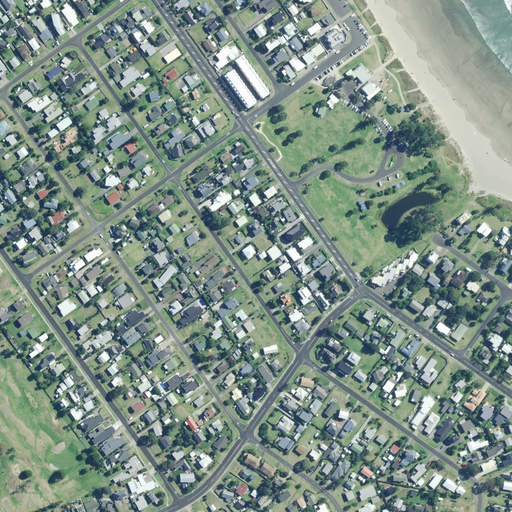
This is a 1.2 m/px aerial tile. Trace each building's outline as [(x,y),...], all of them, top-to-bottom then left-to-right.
[(1,0),(9,11),(16,5),(12,0),(1,0)] [(51,4),(48,0),(41,0),(43,2),(40,4),(43,8),(45,7),(46,8),(51,4)] [(82,2),(79,4),(76,0),(71,0),(85,18),(90,14),(84,6),(87,4),(85,1),(82,3),(82,2)] [(184,7),(184,8),(187,6),(187,5),(188,4),(185,0),(180,0),(173,5),(177,11),(184,7)] [(274,0),(272,1),(271,0),(263,0),(258,4),(257,3),(253,5),(257,11),(263,7),(266,11),(277,4),(274,0)] [(205,15),(210,11),(204,2),(201,4),(200,4),(196,7),(198,11),(199,10),(201,12),(202,12),(205,15)] [(62,7),(68,15),(70,14),(74,20),(76,18),(77,20),(80,18),(74,11),(75,10),(70,4),(68,5),(67,4),(62,7)] [(293,16),(298,12),(293,5),(288,9),(293,16)] [(141,9),(138,10),(143,18),(143,19),(151,14),(147,7),(142,10),(141,9)] [(312,16),(321,14),(320,7),(311,9),(312,16)] [(136,22),(143,18),(138,10),(137,8),(131,11),(136,22)] [(192,26),(197,22),(189,11),(183,15),(190,24),(191,23),(192,26)] [(273,29),(280,24),(280,25),(286,21),(285,20),(287,19),(287,18),(283,11),(280,13),(279,12),(271,17),(272,19),(268,22),(273,29)] [(62,28),(62,27),(63,27),(62,26),(64,25),(61,21),(60,21),(58,14),(50,15),(54,28),(60,36),(66,32),(63,27),(62,28)] [(326,25),(328,25),(329,25),(330,25),(333,23),(330,18),(331,17),(329,14),(318,21),(321,26),(325,23),(326,25)] [(0,18),(4,24),(9,20),(5,15),(0,18)] [(135,24),(130,17),(130,18),(129,16),(127,18),(129,21),(126,23),(123,19),(121,21),(127,30),(135,24)] [(47,40),(53,36),(40,18),(36,20),(35,19),(32,21),(35,26),(36,25),(41,32),(39,33),(42,37),(41,37),(43,40),(45,39),(47,40)] [(149,21),(147,23),(145,20),(140,24),(142,26),(143,25),(149,34),(156,29),(154,26),(152,27),(150,24),(151,23),(149,21)] [(215,21),(211,23),(209,20),(205,23),(211,31),(218,26),(215,21)] [(114,36),(122,30),(117,23),(108,29),(114,36)] [(316,35),(322,30),(316,23),(306,30),(310,35),(314,33),(316,35)] [(258,38),(267,32),(261,24),(253,29),(258,38)] [(11,26),(8,28),(9,30),(5,33),(9,37),(16,32),(11,26)] [(294,31),(291,27),(286,30),(287,32),(284,35),(287,40),(290,37),(294,33),(293,31),(294,31)] [(40,47),(27,28),(25,29),(24,28),(21,30),(22,32),(21,32),(34,51),(40,47)] [(343,36),(341,33),(340,33),(337,28),(325,36),(326,39),(325,39),(326,41),(328,41),(330,44),(329,45),(331,47),(343,39),(342,37),(343,36)] [(226,31),(224,32),(222,29),(216,33),(221,40),(219,42),(222,46),(227,42),(225,39),(228,37),(227,36),(228,35),(226,31)] [(132,34),(135,39),(134,39),(137,42),(142,39),(139,36),(142,34),(139,30),(132,34)] [(162,44),(170,39),(164,31),(157,36),(162,44)] [(123,41),(128,37),(125,32),(120,36),(123,41)] [(109,40),(111,38),(106,33),(101,37),(100,36),(95,40),(97,42),(94,45),(97,49),(108,40),(109,40)] [(210,40),(212,38),(210,35),(207,37),(208,39),(203,43),(209,52),(211,50),(213,52),(218,48),(216,46),(214,47),(210,40)] [(296,51),(305,45),(298,35),(289,41),(296,51)] [(281,45),(286,41),(282,36),(277,39),(281,45)] [(276,39),(273,41),(272,39),(269,41),(271,43),(270,44),(268,42),(264,45),(268,51),(279,43),(276,39)] [(148,45),(149,43),(147,40),(144,41),(145,42),(139,46),(144,52),(146,51),(150,56),(156,52),(151,46),(149,47),(148,45)] [(236,53),(241,49),(235,40),(214,54),(219,61),(215,64),(218,69),(228,62),(225,58),(228,56),(231,60),(238,55),(236,53)] [(28,49),(25,44),(17,49),(25,60),(30,56),(26,51),(28,49)] [(313,59),(324,50),(319,44),(301,57),(307,65),(314,60),(313,59)] [(118,48),(116,49),(113,46),(106,51),(112,58),(121,51),(118,48)] [(168,63),(181,54),(176,48),(164,57),(168,63)] [(275,63),(287,55),(283,48),(276,53),(277,55),(272,58),(275,63)] [(125,68),(141,57),(136,50),(125,58),(126,61),(122,64),(125,68)] [(234,61),(238,66),(246,60),(243,55),(234,61)] [(14,68),(20,64),(15,57),(9,61),(14,68)] [(62,61),(62,62),(60,65),(63,68),(64,66),(66,68),(71,61),(65,57),(62,61)] [(297,72),(303,68),(297,59),(294,61),(293,59),(289,61),(297,72)] [(250,64),(246,60),(238,66),(241,70),(250,64)] [(116,74),(121,70),(115,62),(110,66),(116,74)] [(252,69),(250,64),(241,70),(244,74),(252,69)] [(53,77),(62,71),(57,65),(48,72),(49,73),(46,75),(50,81),(53,78),(53,77)] [(136,70),(132,65),(115,78),(117,82),(118,81),(123,88),(140,75),(137,70),(136,70)] [(289,68),(290,68),(288,65),(283,68),(284,70),(281,72),(287,81),(294,76),(289,68)] [(363,70),(359,65),(352,72),(349,69),(345,73),(351,80),(355,76),(362,83),(369,77),(365,72),(367,71),(364,69),(363,70)] [(173,79),(179,75),(174,68),(165,74),(167,76),(161,80),(164,84),(172,78),(173,79)] [(223,75),(225,79),(235,72),(232,69),(223,75)] [(256,74),(252,69),(244,74),(248,80),(256,74)] [(237,76),(235,72),(225,79),(228,82),(237,76)] [(199,79),(196,82),(190,73),(184,78),(192,89),(201,82),(199,79)] [(260,79),(256,74),(248,80),(251,84),(260,79)] [(239,79),(237,76),(228,82),(230,86),(239,79)] [(331,76),(324,81),(324,82),(325,83),(326,85),(328,86),(334,81),(335,79),(334,79),(332,76),(331,76)] [(62,93),(75,84),(72,78),(59,87),(62,93)] [(242,82),(239,79),(230,86),(232,89),(242,82)] [(263,84),(260,79),(251,84),(255,89),(263,84)] [(37,80),(35,81),(34,80),(27,85),(31,91),(34,89),(35,91),(39,89),(40,90),(42,88),(37,80)] [(84,95),(96,87),(93,82),(89,85),(87,83),(85,85),(86,86),(81,90),(84,95)] [(244,85),(242,82),(232,89),(235,92),(244,85)] [(370,84),(368,82),(361,88),(367,96),(366,97),(368,100),(379,90),(377,87),(374,89),(372,87),(374,86),(371,83),(370,84)] [(143,86),(141,88),(138,83),(135,85),(140,93),(145,90),(143,86)] [(266,88),(263,84),(255,89),(258,94),(266,88)] [(246,89),(244,85),(235,92),(237,95),(246,89)] [(270,93),(266,88),(258,94),(261,99),(270,93)] [(29,92),(28,92),(26,89),(17,95),(23,103),(32,96),(29,92)] [(194,100),(200,98),(197,89),(191,91),(194,100)] [(249,92),(246,89),(237,95),(239,99),(249,92)] [(335,90),(331,94),(338,100),(342,96),(335,90)] [(151,102),(159,100),(157,91),(149,93),(151,102)] [(251,95),(249,92),(239,99),(242,102),(251,95)] [(338,100),(331,94),(328,97),(330,98),(326,102),(331,106),(334,102),(336,103),(338,100)] [(253,99),(251,95),(242,102),(244,105),(253,99)] [(43,101),(45,101),(44,97),(35,100),(38,108),(41,107),(41,104),(44,103),(43,101)] [(90,110),(100,104),(95,97),(85,104),(90,110)] [(256,102),(253,99),(244,105),(246,109),(256,102)] [(165,112),(176,105),(172,100),(162,107),(165,112)] [(59,107),(55,110),(51,105),(44,111),(48,117),(45,119),(47,123),(63,112),(59,107)] [(160,112),(161,110),(157,105),(152,109),(154,111),(148,116),(152,121),(162,114),(160,112)] [(323,116),(325,110),(316,107),(315,112),(317,112),(316,114),(323,116)] [(107,115),(109,114),(105,108),(99,112),(101,115),(98,116),(102,121),(109,117),(107,115)] [(171,125),(181,119),(177,112),(172,115),(172,114),(166,117),(171,125)] [(117,118),(119,117),(116,113),(110,117),(111,117),(104,122),(108,128),(106,129),(108,132),(121,124),(117,118)] [(60,131),(71,123),(67,116),(55,125),(60,131)] [(195,126),(200,123),(195,116),(192,118),(193,120),(191,121),(195,126)] [(219,124),(220,123),(216,116),(211,118),(217,128),(220,126),(219,124)] [(8,124),(6,126),(3,121),(0,123),(0,134),(1,136),(4,133),(4,132),(11,127),(8,124)] [(157,136),(168,128),(164,122),(156,128),(158,130),(154,132),(157,136)] [(208,127),(210,126),(207,122),(203,125),(202,123),(198,126),(199,127),(197,129),(203,138),(207,135),(208,136),(214,132),(210,128),(209,128),(208,127)] [(102,133),(106,130),(101,124),(89,132),(93,138),(92,139),(95,143),(103,138),(102,135),(103,134),(102,133)] [(62,150),(62,149),(64,147),(66,145),(66,146),(71,142),(72,143),(75,141),(72,137),(75,136),(74,134),(76,133),(72,127),(64,132),(66,135),(64,136),(65,139),(64,140),(65,142),(62,144),(62,143),(59,145),(58,144),(54,146),(55,147),(54,148),(58,153),(62,150)] [(51,138),(58,133),(55,128),(47,133),(51,138)] [(182,132),(179,134),(176,129),(171,133),(174,137),(168,141),(169,142),(165,145),(167,148),(185,136),(182,132)] [(127,133),(123,136),(120,132),(111,139),(112,142),(109,144),(113,150),(130,138),(127,133)] [(2,140),(3,142),(6,140),(7,141),(8,141),(11,146),(17,142),(13,137),(14,136),(12,133),(2,140)] [(195,141),(198,140),(195,136),(193,137),(191,136),(185,141),(190,147),(196,143),(195,141)] [(130,153),(136,148),(134,145),(136,144),(134,142),(131,144),(129,141),(121,148),(122,150),(124,149),(125,150),(127,149),(130,153)] [(241,144),(240,145),(238,142),(235,144),(237,147),(233,149),(237,155),(245,149),(241,144)] [(21,158),(29,153),(25,146),(16,152),(21,158)] [(76,155),(83,151),(80,146),(76,149),(74,147),(71,149),(73,153),(75,153),(76,155)] [(180,147),(172,148),(172,150),(171,150),(172,153),(173,153),(173,157),(182,155),(180,147)] [(143,155),(144,154),(142,152),(136,156),(140,162),(143,160),(142,160),(145,158),(143,155)] [(224,164),(233,158),(229,153),(220,159),(224,164)] [(113,163),(111,160),(115,158),(112,154),(106,158),(109,162),(111,164),(113,163)] [(93,161),(91,163),(87,157),(78,164),(82,169),(88,165),(90,167),(94,164),(93,161)] [(246,170),(256,164),(252,158),(246,161),(246,162),(241,165),(243,168),(245,168),(246,170)] [(34,163),(33,164),(29,160),(24,164),(25,165),(20,168),(25,175),(37,167),(34,163)] [(237,173),(242,170),(238,163),(233,166),(237,173)] [(209,175),(213,173),(208,165),(200,170),(201,171),(192,177),(196,183),(209,175)] [(121,177),(130,172),(127,166),(118,171),(121,177)] [(95,181),(100,178),(94,169),(89,173),(95,181)] [(32,187),(44,179),(41,175),(43,175),(40,171),(27,179),(32,187)] [(225,175),(222,177),(219,173),(214,177),(218,182),(220,181),(223,185),(229,180),(225,175)] [(111,187),(118,182),(113,175),(109,178),(106,178),(105,185),(110,186),(111,187)] [(255,178),(254,179),(252,176),(243,183),(248,190),(258,182),(255,178)] [(130,189),(137,184),(134,179),(127,184),(130,189)] [(23,184),(24,183),(22,180),(13,186),(18,193),(26,188),(23,184)] [(202,196),(213,189),(210,185),(208,187),(207,185),(204,187),(204,186),(198,190),(202,196)] [(267,199),(276,192),(272,186),(263,193),(267,199)] [(9,189),(3,193),(6,196),(3,198),(9,206),(11,204),(16,200),(9,189)] [(41,199),(48,194),(44,189),(37,193),(41,199)] [(111,204),(120,198),(116,191),(106,198),(111,204)] [(224,193),(222,194),(220,191),(217,194),(218,196),(212,200),(214,203),(211,206),(214,211),(231,198),(228,194),(226,195),(224,193)] [(160,211),(169,205),(170,206),(175,203),(169,194),(160,201),(162,203),(158,206),(156,203),(147,209),(151,215),(159,210),(160,211)] [(254,206),(260,202),(254,194),(248,198),(254,206)] [(56,202),(57,199),(51,198),(50,203),(45,202),(44,207),(56,209),(58,202),(56,202)] [(273,212),(284,205),(280,199),(269,207),(271,211),(272,210),(273,212)] [(30,209),(35,205),(32,201),(27,205),(30,209)] [(242,203),(236,207),(233,202),(227,206),(234,214),(244,206),(242,203)] [(261,218),(268,213),(263,206),(256,211),(261,218)] [(54,223),(66,216),(61,208),(54,213),(54,214),(50,216),(54,223)] [(288,222),(295,218),(290,208),(283,212),(288,222)] [(167,214),(170,213),(167,210),(158,216),(163,223),(164,222),(166,225),(171,222),(169,219),(170,218),(167,214)] [(2,213),(0,217),(0,223),(5,225),(9,215),(2,213)] [(460,225),(468,218),(464,213),(456,220),(460,225)] [(239,227),(247,221),(243,215),(235,221),(239,227)] [(277,221),(278,220),(276,217),(269,223),(273,229),(277,226),(278,227),(280,226),(277,221)] [(27,229),(36,223),(32,218),(27,221),(26,220),(23,223),(27,229)] [(136,220),(132,219),(129,225),(136,228),(140,221),(136,220)] [(75,220),(74,222),(72,220),(66,224),(69,228),(66,229),(69,233),(79,226),(75,220)] [(255,226),(257,225),(255,221),(248,226),(254,236),(263,231),(259,225),(255,227),(255,226)] [(174,235),(179,230),(174,223),(167,229),(170,232),(171,231),(174,235)] [(184,232),(193,226),(191,223),(182,229),(184,232)] [(300,237),(307,232),(299,223),(296,226),(295,224),(292,227),(300,237)] [(484,237),(490,230),(482,223),(476,230),(484,237)] [(468,224),(467,226),(465,224),(461,229),(458,233),(462,235),(464,231),(468,234),(472,228),(468,224)] [(123,225),(122,227),(120,225),(116,228),(118,230),(115,232),(120,239),(126,234),(123,230),(126,228),(123,225)] [(39,233),(41,232),(37,226),(28,233),(31,238),(33,237),(36,241),(41,237),(39,233)] [(20,230),(18,231),(17,227),(10,231),(11,234),(6,237),(9,241),(16,238),(15,236),(22,233),(20,230)] [(508,234),(510,231),(504,227),(502,230),(503,230),(500,234),(501,235),(497,242),(502,246),(510,235),(508,234)] [(141,240),(146,236),(141,229),(136,232),(141,240)] [(62,230),(59,232),(58,231),(56,232),(56,233),(52,237),(56,242),(58,240),(58,239),(61,236),(63,238),(64,239),(66,237),(65,236),(66,236),(62,230)] [(190,246),(200,239),(195,232),(185,238),(187,240),(186,241),(190,246)] [(302,249),(312,243),(307,236),(296,244),(299,247),(300,246),(302,249)] [(157,250),(163,246),(158,238),(150,244),(154,249),(155,248),(157,250)] [(20,249),(26,245),(22,239),(16,243),(20,249)] [(48,245),(46,246),(43,242),(38,245),(43,253),(51,248),(48,245)] [(251,255),(255,252),(249,245),(241,251),(243,253),(242,254),(243,256),(244,255),(247,259),(252,256),(251,255)] [(272,260),(281,254),(275,245),(266,251),(272,260)] [(295,248),(293,249),(292,247),(285,251),(289,256),(293,261),(299,257),(295,251),(296,250),(295,248)] [(98,256),(103,253),(99,248),(95,251),(94,249),(84,256),(88,262),(97,256),(98,256)] [(34,250),(21,257),(24,263),(38,257),(34,250)] [(260,260),(267,255),(264,251),(257,256),(260,260)] [(432,264),(437,256),(433,252),(430,256),(429,254),(425,260),(429,263),(429,262),(432,264)] [(163,254),(160,256),(157,253),(153,256),(160,265),(161,264),(163,266),(166,264),(165,262),(167,260),(163,254)] [(182,257),(185,261),(186,262),(188,261),(192,258),(188,253),(182,257)] [(412,255),(410,254),(408,260),(407,265),(406,267),(411,268),(413,261),(414,261),(415,259),(416,259),(418,254),(412,253),(412,255)] [(212,266),(220,261),(216,255),(204,263),(205,265),(197,271),(199,273),(198,274),(200,277),(213,267),(212,266)] [(313,261),(311,263),(314,267),(317,265),(317,266),(319,264),(319,263),(324,260),(322,257),(317,260),(316,259),(313,261)] [(448,270),(453,264),(445,258),(441,263),(443,265),(441,267),(440,266),(439,267),(441,269),(439,271),(440,273),(439,274),(442,277),(445,273),(444,273),(447,270),(448,270)] [(73,272),(84,264),(81,259),(77,262),(76,260),(70,264),(71,266),(70,267),(73,272)] [(504,273),(511,264),(506,259),(504,261),(500,265),(502,266),(499,270),(504,273)] [(308,264),(305,266),(302,261),(296,266),(302,275),(311,269),(308,264)] [(290,267),(287,263),(285,264),(284,262),(278,267),(279,269),(278,270),(280,273),(290,267)] [(396,268),(394,275),(393,276),(397,277),(399,269),(401,270),(402,264),(397,263),(396,268)] [(151,269),(152,269),(149,264),(141,269),(145,274),(146,273),(148,275),(152,271),(151,269)] [(329,272),(333,269),(329,264),(319,271),(326,281),(333,277),(329,272)] [(419,267),(419,266),(416,264),(412,270),(420,276),(423,270),(419,267)] [(175,273),(177,271),(171,265),(159,279),(157,277),(153,282),(160,288),(163,284),(164,284),(174,272),(175,273)] [(90,280),(101,272),(97,266),(85,274),(90,280)] [(388,272),(387,279),(386,281),(391,282),(393,275),(394,275),(396,268),(390,266),(388,272)] [(55,282),(68,273),(64,268),(59,271),(58,270),(55,273),(56,274),(52,277),(55,282)] [(207,290),(227,276),(222,269),(212,277),(212,278),(203,284),(207,290)] [(464,273),(463,274),(460,272),(455,278),(453,277),(450,282),(458,288),(467,275),(464,273)] [(111,273),(100,281),(105,287),(108,285),(108,284),(115,279),(111,273)] [(183,289),(191,283),(184,274),(178,277),(182,283),(180,284),(183,289)] [(438,290),(441,286),(437,283),(440,280),(431,274),(426,281),(434,286),(434,287),(438,290)] [(52,288),(50,285),(54,282),(50,276),(42,281),(46,288),(48,291),(52,288)] [(380,286),(381,284),(383,277),(376,276),(376,277),(373,277),(371,279),(370,282),(373,283),(373,284),(376,285),(380,286)] [(75,287),(79,283),(76,278),(71,281),(75,287)] [(312,291),(319,286),(314,279),(307,284),(312,291)] [(230,290),(235,286),(231,280),(222,287),(225,291),(224,292),(227,296),(232,292),(230,290)] [(475,293),(479,287),(470,280),(466,286),(468,287),(467,288),(469,290),(470,289),(475,293)] [(123,291),(126,289),(123,283),(113,290),(115,293),(114,293),(116,297),(124,292),(123,291)] [(92,296),(97,292),(92,285),(86,289),(92,296)] [(278,293),(285,288),(282,285),(278,287),(276,285),(273,287),(278,293)] [(68,293),(66,287),(63,287),(63,286),(56,289),(59,299),(66,297),(65,294),(68,293)] [(301,301),(310,294),(304,286),(297,291),(301,297),(299,299),(301,301)] [(335,298),(342,293),(336,286),(333,288),(332,287),(327,290),(332,297),(334,296),(335,298)] [(183,293),(187,297),(181,302),(184,307),(197,297),(191,287),(183,293)] [(408,296),(411,292),(404,287),(402,291),(403,292),(401,295),(405,298),(407,295),(408,296)] [(161,293),(162,294),(158,296),(161,301),(162,300),(163,301),(171,296),(170,295),(173,293),(169,288),(161,293)] [(313,292),(318,300),(319,300),(325,310),(328,308),(327,306),(329,305),(326,300),(325,301),(323,297),(324,296),(320,288),(313,292)] [(84,303),(90,299),(83,290),(77,294),(84,303)] [(214,302),(221,297),(217,290),(209,295),(214,302)] [(485,303),(490,297),(482,291),(476,300),(479,301),(480,300),(482,302),(481,304),(484,307),(486,304),(485,303)] [(287,305),(292,302),(287,293),(279,297),(283,304),(286,303),(287,305)] [(132,297),(130,298),(127,294),(118,300),(123,309),(135,301),(132,297)] [(23,300),(24,300),(22,297),(18,300),(19,302),(16,303),(16,302),(11,305),(6,308),(12,317),(18,313),(16,311),(26,305),(23,300)] [(216,311),(221,318),(226,315),(226,314),(236,306),(236,305),(239,303),(236,298),(234,300),(232,297),(224,303),(225,306),(222,308),(221,308),(216,311)] [(444,308),(448,302),(441,297),(437,303),(444,308)] [(102,308),(106,305),(102,299),(98,303),(102,308)] [(419,313),(423,307),(412,299),(408,306),(419,313)] [(66,300),(57,306),(61,311),(58,314),(60,317),(63,315),(64,316),(77,307),(73,303),(70,305),(66,300)] [(182,308),(184,307),(181,302),(179,303),(177,300),(170,305),(171,308),(170,309),(174,315),(183,308),(182,308)] [(189,319),(198,311),(192,304),(183,312),(189,319)] [(310,314),(318,309),(315,305),(308,310),(306,308),(302,311),(306,316),(309,313),(310,314)] [(430,318),(435,310),(428,305),(422,314),(425,316),(426,315),(430,318)] [(142,311),(139,314),(135,309),(128,314),(128,315),(123,319),(130,328),(146,316),(142,311)] [(242,321),(247,317),(241,309),(234,314),(237,317),(239,316),(242,321)] [(291,322),(300,317),(296,309),(288,313),(289,315),(287,316),(291,322)] [(369,321),(375,312),(370,309),(369,312),(367,310),(362,316),(369,321)] [(511,309),(503,319),(511,326),(511,325),(511,309)] [(0,321),(1,323),(10,316),(5,310),(0,314),(0,321)] [(22,327),(33,319),(28,312),(17,319),(22,327)] [(234,326),(226,315),(221,318),(221,319),(229,330),(234,326)] [(77,322),(75,324),(71,318),(67,321),(71,326),(70,327),(73,330),(80,325),(77,322)] [(385,327),(388,323),(381,318),(376,325),(377,326),(379,325),(382,327),(383,325),(385,327)] [(306,322),(305,323),(303,319),(294,324),(298,331),(300,329),(302,332),(310,327),(306,322)] [(153,325),(151,326),(148,320),(138,327),(142,333),(144,332),(145,333),(155,327),(153,325)] [(216,328),(222,324),(219,320),(213,324),(216,328)] [(249,332),(255,328),(249,320),(243,324),(249,332)] [(358,328),(355,326),(355,325),(348,320),(344,325),(355,333),(358,328)] [(446,335),(450,329),(439,322),(435,328),(446,335)] [(126,329),(123,323),(116,328),(119,334),(126,329)] [(459,341),(468,328),(460,323),(451,336),(459,341)] [(86,333),(89,331),(85,324),(77,330),(81,336),(79,337),(81,339),(87,334),(86,333)] [(499,334),(503,328),(500,325),(499,327),(498,326),(495,331),(499,334)] [(33,338),(39,334),(33,326),(27,330),(33,338)] [(219,334),(221,332),(218,328),(209,334),(214,340),(221,336),(219,334)] [(361,338),(364,333),(359,329),(355,334),(361,338)] [(240,339),(246,335),(242,330),(236,334),(240,339)] [(345,339),(348,334),(343,330),(341,332),(339,330),(337,333),(345,339)] [(396,347),(405,334),(399,330),(390,343),(396,347)] [(132,334),(129,331),(121,336),(128,345),(135,340),(136,340),(141,337),(137,331),(132,334)] [(97,349),(112,338),(108,332),(102,336),(100,333),(95,337),(97,338),(91,342),(97,349)] [(496,347),(502,338),(491,332),(487,340),(492,343),(489,347),(496,351),(498,348),(496,347)] [(41,342),(48,337),(45,333),(38,338),(41,342)] [(376,346),(380,335),(374,333),(371,339),(373,340),(372,344),(376,346)] [(157,344),(163,339),(160,335),(154,339),(157,344)] [(341,348),(337,345),(339,343),(337,342),(338,340),(333,336),(326,344),(331,348),(331,347),(338,352),(341,348)] [(251,337),(244,342),(246,344),(243,346),(246,351),(245,352),(247,354),(251,352),(249,349),(256,345),(251,337)] [(151,341),(152,340),(151,338),(145,341),(148,349),(154,346),(151,341)] [(85,349),(92,344),(89,340),(82,345),(85,349)] [(199,351),(208,346),(204,340),(195,346),(199,351)] [(228,344),(227,345),(226,343),(227,343),(226,340),(220,343),(220,344),(218,345),(220,349),(224,348),(225,349),(229,347),(228,344)] [(416,341),(416,342),(413,340),(409,345),(410,346),(408,350),(402,345),(399,350),(409,357),(420,343),(416,341)] [(31,358),(42,350),(38,343),(32,347),(34,350),(29,354),(31,358)] [(510,351),(511,347),(511,346),(508,343),(506,346),(504,344),(501,349),(508,354),(509,352),(510,354),(511,352),(510,351)] [(120,353),(126,350),(123,345),(116,350),(113,345),(108,348),(113,357),(120,353)] [(264,354),(278,351),(276,345),(263,348),(264,354)] [(160,356),(166,352),(163,347),(157,351),(160,356)] [(488,361),(493,353),(484,347),(479,355),(488,361)] [(332,362),(336,356),(327,350),(325,354),(328,355),(326,358),(332,362)] [(104,363),(109,358),(104,351),(98,356),(104,363)] [(355,365),(360,357),(351,351),(346,359),(355,365)] [(51,353),(45,358),(47,360),(45,361),(47,363),(49,361),(50,362),(52,361),(51,360),(54,358),(51,353)] [(419,369),(426,359),(421,356),(415,363),(418,365),(417,367),(419,369)] [(169,371),(178,365),(173,358),(165,363),(168,368),(167,368),(169,371)] [(431,371),(437,362),(431,358),(422,371),(424,372),(420,377),(429,384),(432,380),(433,381),(439,373),(434,370),(430,375),(427,373),(429,370),(431,371)] [(269,364),(274,372),(277,370),(276,370),(282,366),(278,359),(269,364)] [(221,373),(229,367),(225,361),(217,368),(221,373)] [(61,363),(57,366),(54,362),(49,366),(51,370),(50,371),(53,375),(55,373),(57,375),(65,368),(61,363)] [(137,367),(139,365),(137,362),(128,368),(133,374),(132,375),(134,379),(142,373),(137,367)] [(350,367),(350,368),(342,362),(338,367),(343,371),(344,369),(347,371),(345,372),(350,376),(354,370),(350,367)] [(117,368),(118,366),(115,363),(107,369),(112,375),(118,371),(115,367),(116,366),(117,368)] [(409,373),(413,367),(408,363),(404,369),(409,373)] [(243,376),(253,370),(249,364),(239,370),(243,376)] [(267,383),(272,380),(263,365),(258,369),(267,383)] [(380,377),(388,370),(383,365),(372,374),(376,382),(381,379),(380,377)] [(363,382),(367,377),(358,370),(354,376),(363,382)] [(120,377),(122,375),(120,372),(115,375),(116,377),(113,379),(114,380),(111,382),(114,387),(117,385),(118,386),(122,383),(121,381),(122,380),(120,377)] [(232,378),(234,376),(231,373),(226,377),(227,378),(222,384),(226,389),(235,380),(232,378)] [(178,376),(176,376),(175,375),(168,379),(171,384),(180,379),(178,376)] [(63,391),(73,384),(68,376),(63,380),(64,382),(59,385),(63,391)] [(310,380),(310,379),(302,377),(300,385),(312,388),(314,381),(310,380)] [(389,393),(397,382),(390,377),(382,388),(389,393)] [(462,381),(464,380),(462,377),(453,385),(456,387),(458,385),(461,389),(465,384),(462,381)] [(251,390),(257,385),(253,379),(246,384),(251,390)] [(141,393),(151,386),(147,380),(137,387),(141,393)] [(195,383),(193,384),(191,381),(183,387),(186,392),(190,389),(192,392),(198,387),(195,383)] [(373,391),(377,386),(373,383),(369,387),(373,391)] [(85,384),(75,390),(77,393),(74,395),(77,400),(90,393),(85,384)] [(324,392),(325,390),(318,385),(313,392),(323,399),(327,394),(324,392)] [(306,397),(308,393),(299,387),(296,391),(297,392),(294,395),(302,400),(304,396),(306,397)] [(234,401),(242,396),(237,388),(231,391),(234,395),(231,396),(234,401)] [(259,400),(265,391),(260,388),(254,396),(259,400)] [(404,393),(406,392),(405,389),(395,391),(396,397),(405,395),(404,393)] [(417,403),(421,391),(415,389),(411,400),(417,403)] [(473,411),(485,393),(480,389),(478,391),(475,389),(472,393),(476,396),(474,397),(473,396),(470,400),(468,399),(464,405),(473,411)] [(457,403),(463,395),(456,391),(451,398),(457,403)] [(172,406),(178,402),(171,393),(166,397),(172,406)] [(201,400),(203,398),(201,395),(194,401),(198,407),(203,403),(201,400)] [(430,405),(434,400),(428,395),(422,403),(424,404),(426,402),(430,405)] [(90,399),(91,399),(88,396),(83,399),(86,403),(83,405),(87,411),(94,406),(90,399)] [(245,404),(248,402),(244,397),(236,403),(244,415),(249,411),(245,404)] [(62,409),(67,405),(62,398),(57,402),(62,409)] [(335,403),(337,401),(334,398),(329,404),(330,405),(324,413),(329,417),(334,411),(338,405),(335,403)] [(294,404),(295,402),(291,399),(287,403),(285,401),(282,405),(292,413),(297,407),(294,404)] [(314,414),(322,403),(316,399),(312,405),(313,406),(310,411),(314,414)] [(162,408),(166,405),(162,400),(158,403),(162,408)] [(135,412),(144,406),(140,401),(132,407),(135,412)] [(492,409),(494,407),(486,402),(480,410),(483,411),(479,416),(486,421),(488,418),(489,419),(493,414),(491,413),(494,410),(492,409)] [(81,411),(79,412),(75,406),(69,410),(76,421),(84,416),(81,411)] [(154,417),(156,416),(151,409),(141,417),(144,420),(146,418),(149,423),(155,419),(154,417)] [(210,415),(212,413),(209,409),(203,413),(204,415),(204,416),(203,417),(204,419),(211,416),(210,415)] [(308,423),(312,416),(302,410),(301,412),(299,410),(296,415),(308,423)] [(346,419),(348,413),(339,410),(337,417),(346,419)] [(505,423),(511,418),(506,411),(499,417),(495,415),(493,420),(495,423),(498,422),(500,425),(504,422),(505,423)] [(86,432),(103,420),(99,414),(94,418),(92,416),(89,418),(89,417),(80,423),(86,432)] [(169,418),(170,417),(168,414),(161,418),(165,425),(171,421),(169,418)] [(429,434),(439,419),(431,414),(424,424),(427,426),(424,431),(429,434)] [(283,423),(280,420),(276,426),(286,433),(290,428),(289,427),(289,426),(291,427),(294,422),(284,415),(281,420),(284,422),(283,423)] [(192,430),(197,427),(191,417),(184,422),(186,425),(188,424),(192,430)] [(451,422),(453,420),(449,417),(442,425),(441,424),(439,428),(440,429),(436,433),(438,435),(435,438),(440,442),(454,425),(451,422)] [(219,424),(221,423),(218,419),(211,424),(215,428),(216,427),(219,431),(223,428),(219,424)] [(352,431),(355,427),(353,426),(355,424),(349,420),(343,429),(348,432),(350,429),(352,431)] [(471,424),(472,424),(470,420),(465,422),(464,420),(460,422),(465,432),(473,428),(471,424)] [(340,427),(332,421),(325,431),(333,437),(340,427)] [(301,433),(305,427),(300,424),(296,430),(301,433)] [(155,436),(161,434),(158,426),(152,428),(155,436)] [(104,438),(110,432),(106,427),(102,431),(99,428),(91,435),(97,441),(102,437),(104,438)] [(367,429),(363,435),(370,439),(376,430),(373,428),(371,432),(367,429)] [(468,438),(477,435),(475,429),(469,432),(470,434),(467,435),(468,438)] [(503,432),(501,433),(500,430),(491,433),(494,440),(505,436),(503,432)] [(199,444),(205,439),(199,431),(192,435),(199,444)] [(452,444),(459,439),(454,433),(445,441),(448,445),(451,442),(452,444)] [(166,449),(173,444),(166,434),(159,439),(166,449)] [(219,451),(228,440),(222,435),(213,445),(219,451)] [(288,450),(294,442),(284,435),(277,445),(284,450),(285,448),(288,450)] [(383,445),(386,439),(380,435),(376,440),(383,445)] [(105,445),(101,448),(107,455),(126,442),(121,436),(116,440),(115,438),(114,439),(111,436),(103,442),(105,445)] [(469,451),(489,444),(487,441),(479,444),(478,441),(473,442),(473,441),(467,443),(469,451)] [(359,455),(363,449),(354,443),(350,448),(359,455)] [(501,443),(485,451),(489,458),(501,451),(501,450),(504,448),(501,443)] [(302,455),(306,450),(299,444),(295,450),(302,455)] [(395,454),(399,449),(394,444),(389,450),(395,454)] [(176,461),(184,455),(179,448),(171,454),(176,461)] [(125,450),(124,451),(121,449),(118,453),(109,458),(112,463),(117,460),(121,462),(122,460),(123,461),(126,458),(127,459),(130,454),(128,453),(128,452),(125,450)] [(316,461),(320,455),(312,450),(309,454),(313,457),(312,458),(316,461)] [(335,462),(340,455),(333,450),(328,457),(335,462)] [(406,451),(404,455),(406,456),(403,459),(402,459),(399,464),(403,467),(406,465),(409,461),(410,462),(415,455),(416,455),(417,453),(412,450),(406,451)] [(473,463),(482,459),(478,451),(473,454),(475,458),(471,459),(473,463)] [(511,452),(505,455),(507,460),(502,461),(504,466),(511,463),(511,452)] [(254,455),(253,456),(249,453),(244,461),(256,469),(259,463),(257,462),(258,459),(255,457),(256,456),(254,455)] [(208,465),(212,461),(207,455),(198,462),(203,468),(206,466),(205,464),(207,464),(208,465)] [(126,469),(127,468),(130,475),(143,468),(140,463),(138,464),(136,461),(138,461),(136,457),(133,459),(132,458),(129,460),(129,461),(128,461),(128,462),(123,464),(126,469)] [(491,467),(495,466),(492,459),(488,461),(488,462),(480,465),(483,472),(492,468),(491,467)] [(349,464),(349,463),(345,460),(340,465),(339,465),(330,477),(335,481),(338,477),(339,478),(343,473),(345,474),(350,466),(349,464)] [(272,471),(274,469),(265,462),(259,470),(271,478),(274,473),(272,471)] [(327,475),(333,467),(327,463),(321,471),(327,475)] [(423,464),(421,465),(419,463),(414,468),(416,469),(414,471),(416,473),(413,476),(412,475),(410,477),(415,483),(417,480),(416,480),(426,470),(424,467),(425,466),(423,464)] [(369,478),(373,473),(364,467),(361,472),(369,478)] [(252,471),(250,473),(243,469),(240,474),(246,478),(247,476),(253,480),(256,476),(257,477),(258,475),(252,471)] [(121,482),(130,477),(128,473),(124,475),(123,473),(111,479),(113,484),(120,480),(121,482)] [(152,480),(145,484),(141,474),(137,476),(139,481),(137,482),(135,479),(127,482),(132,493),(136,491),(137,494),(147,490),(147,491),(155,487),(152,480)] [(180,482),(194,482),(194,474),(180,474),(180,482)] [(442,477),(439,475),(437,476),(436,475),(428,485),(434,489),(442,477)] [(420,486),(425,481),(421,477),(415,484),(416,485),(418,484),(420,486)] [(273,486),(272,488),(274,489),(276,488),(278,489),(282,483),(274,478),(270,484),(273,486)] [(458,486),(447,478),(442,485),(449,490),(450,490),(454,492),(455,491),(462,495),(465,490),(458,486)] [(352,490),(355,485),(348,480),(345,485),(352,490)] [(243,494),(248,487),(241,483),(235,492),(240,496),(242,493),(243,494)] [(370,497),(376,495),(372,485),(359,491),(361,495),(359,496),(361,501),(367,499),(366,498),(370,496),(370,497)] [(386,493),(387,493),(388,496),(385,497),(386,501),(391,499),(390,495),(395,493),(392,486),(385,489),(386,493)] [(120,500),(129,497),(125,487),(116,490),(117,492),(113,494),(116,500),(120,498),(120,500)] [(255,498),(259,493),(254,489),(250,494),(255,498)] [(148,500),(151,504),(154,501),(156,504),(159,502),(158,501),(159,500),(157,498),(156,498),(152,494),(153,492),(151,490),(147,494),(148,495),(147,496),(149,499),(148,500)] [(232,499),(233,493),(223,490),(222,496),(226,498),(225,500),(230,502),(231,499),(232,499)] [(282,502),(291,495),(287,490),(278,498),(282,502)] [(266,500),(268,497),(263,493),(261,496),(261,495),(255,502),(262,507),(266,500)] [(316,499),(315,499),(312,494),(307,498),(309,502),(307,502),(310,506),(318,502),(316,499)] [(139,511),(148,506),(142,495),(138,497),(139,500),(135,502),(139,511)] [(373,504),(380,501),(378,496),(371,499),(373,504)] [(301,507),(306,504),(302,497),(296,500),(301,507)] [(399,508),(402,501),(396,498),(393,506),(399,508)] [(97,501),(95,502),(94,500),(84,504),(87,511),(93,511),(92,509),(99,506),(97,501)] [(111,508),(112,501),(102,500),(102,506),(105,507),(104,509),(107,509),(106,511),(114,511),(115,511),(114,511),(114,508),(111,508)] [(241,509),(245,504),(240,500),(236,505),(241,509)] [(370,511),(376,509),(374,504),(371,506),(370,503),(364,505),(365,507),(358,510),(358,511),(370,511)]
